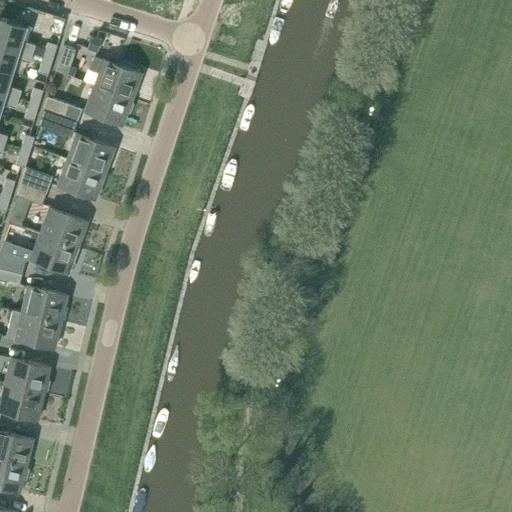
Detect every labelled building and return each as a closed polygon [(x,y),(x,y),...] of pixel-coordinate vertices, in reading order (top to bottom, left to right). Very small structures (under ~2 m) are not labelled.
[(0,16),(0,42),(34,53),(36,44),(23,40),(27,25),(0,16)] [(98,53),(102,39),(92,36),(88,49),(98,53)] [(44,56),(53,59),(58,44),(48,41),(44,56)] [(0,67),(13,71),(17,58),(31,62),(34,53),(0,42),(0,67)] [(64,44),(56,69),(68,74),(76,48),(64,44)] [(95,85),(132,99),(142,72),(95,55),(90,68),(100,72),(95,85)] [(44,56),(39,72),(48,75),(53,59),(44,56)] [(13,71),(0,67),(0,92),(19,98),(22,89),(9,85),(13,71)] [(77,88),(80,80),(71,76),(68,84),(77,88)] [(132,99),(95,85),(86,110),(123,123),(128,111),(131,111),(134,102),(132,100),(132,99)] [(39,104),(44,89),(34,86),(30,101),(39,104)] [(0,113),(3,104),(17,108),(19,98),(0,92),(0,113)] [(48,95),(44,108),(66,116),(66,115),(78,120),(82,108),(48,95)] [(34,119),(39,104),(30,101),(25,116),(34,119)] [(66,116),(44,108),(41,119),(62,127),(66,116)] [(0,141),(6,143),(8,134),(0,131),(0,141)] [(31,151),(35,136),(26,133),(21,148),(31,151)] [(105,173),(114,147),(77,134),(68,159),(105,173)] [(21,148),(16,164),(26,167),(31,151),(21,148)] [(96,199),(105,173),(68,159),(58,185),(96,199)] [(20,184),(47,194),(51,181),(25,171),(20,184)] [(11,195),(16,180),(6,177),(2,192),(11,195)] [(43,204),(47,194),(20,184),(18,194),(9,222),(21,226),(31,199),(43,204)] [(2,192),(0,197),(0,208),(6,211),(11,195),(2,192)] [(78,247),(88,221),(50,207),(41,233),(78,247)] [(69,271),(78,247),(41,233),(32,258),(69,271)] [(0,253),(0,266),(23,272),(26,260),(0,253)] [(0,266),(0,279),(20,285),(20,284),(23,272),(0,266)] [(62,320),(68,294),(29,285),(23,311),(62,320)] [(55,346),(62,320),(23,311),(13,309),(7,335),(17,337),(55,346)] [(12,357),(5,383),(45,392),(45,390),(49,389),(51,379),(48,376),(51,366),(12,357)] [(72,393),(74,367),(55,365),(53,391),(72,393)] [(0,408),(38,418),(44,392),(5,383),(0,405),(0,408)] [(0,457),(27,464),(33,438),(0,430),(0,457)] [(0,485),(21,490),(24,479),(28,478),(30,469),(27,466),(27,464),(0,457),(0,485)]
